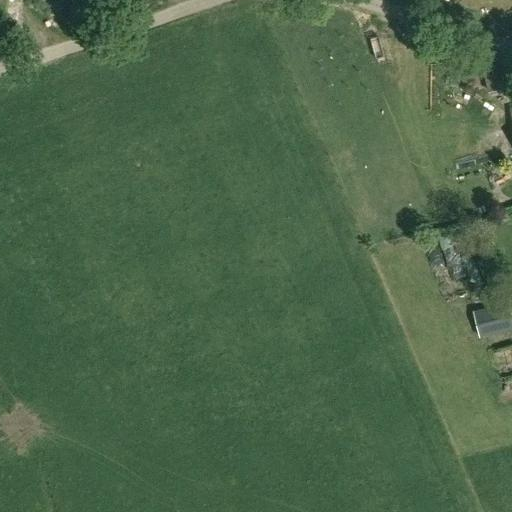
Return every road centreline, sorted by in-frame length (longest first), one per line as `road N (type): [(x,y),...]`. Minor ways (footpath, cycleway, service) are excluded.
road 1 (track): [(0,70),(215,0)]
road 2 (track): [(345,0),(511,50)]
